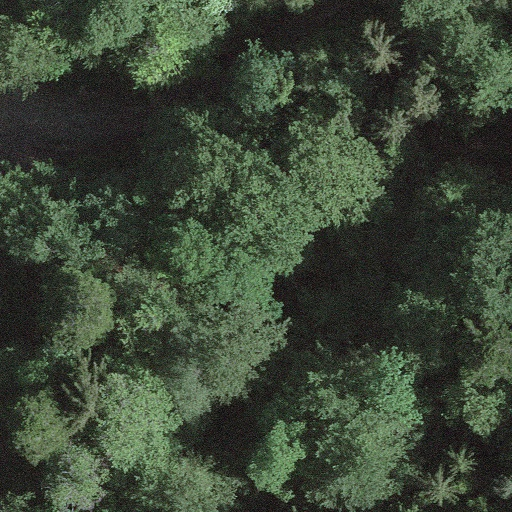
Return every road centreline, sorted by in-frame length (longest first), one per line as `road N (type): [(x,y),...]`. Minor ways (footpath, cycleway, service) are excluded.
road 1 (track): [(9,101),(69,114),(138,100),(227,68),(345,0)]
road 2 (track): [(16,0),(1,55),(9,101),(0,118)]
